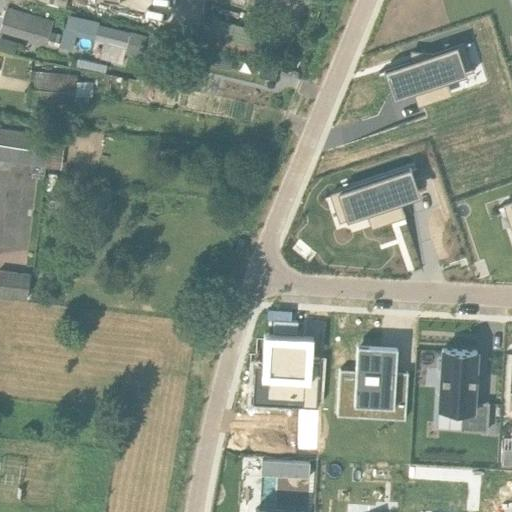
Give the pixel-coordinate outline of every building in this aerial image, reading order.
[(0,23),(0,33),(45,47),(53,22),(5,8),(0,23)] [(208,39),(250,49),(256,25),(215,14),(208,39)] [(0,46),(15,49),(17,40),(0,36),(0,46)] [(412,61),(384,71),(385,73),(393,96),(394,96),(394,94),(415,87),(421,104),(445,96),(441,83),(440,81),(459,74),(451,50),(450,48),(432,54),(412,52),(412,61)] [(73,112),(73,106),(76,82),(76,77),(31,71),(26,108),(73,112)] [(0,129),(0,161),(44,168),(48,137),(0,129)] [(410,168),(343,190),(344,192),(352,216),(371,209),(372,213),(376,224),(399,216),(394,201),(418,194),(411,170),(410,168)] [(455,199),(470,248),(504,237),(489,188),(455,199)] [(51,223),(64,224),(66,203),(47,202),(45,222),(51,223)] [(0,297),(26,301),(29,276),(0,272),(0,297)] [(267,336),(263,396),(316,400),(319,360),(298,359),(299,339),(267,336)] [(339,370),(337,410),(338,410),(354,411),(354,412),(355,412),(356,400),(385,401),(384,418),(405,419),(407,372),(395,371),(396,347),(357,344),(355,371),(339,370)] [(442,349),(438,409),(463,410),(461,430),(486,432),(488,404),(473,403),(477,351),(442,349)] [(309,478),(309,462),(287,461),(286,477),(309,478)] [(468,486),(466,511),(471,511),(478,511),(481,473),(469,472),(468,486)]
